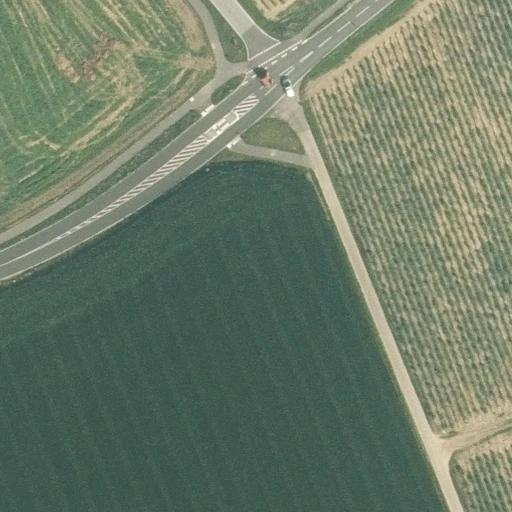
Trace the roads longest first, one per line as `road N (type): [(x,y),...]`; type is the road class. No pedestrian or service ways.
road 1 (track): [(433,452),(282,77)]
road 2 (tertiary): [(0,266),(95,220),(282,77)]
road 3 (tertiary): [(282,77),(377,0)]
